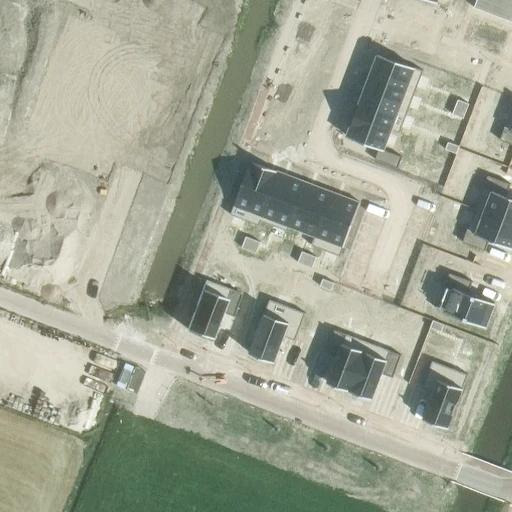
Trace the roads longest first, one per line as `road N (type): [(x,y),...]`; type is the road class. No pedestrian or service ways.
road 1 (residential): [(0,294),(511,485)]
road 2 (residential): [(369,12),(316,168)]
road 3 (residential): [(369,12),(511,65)]
